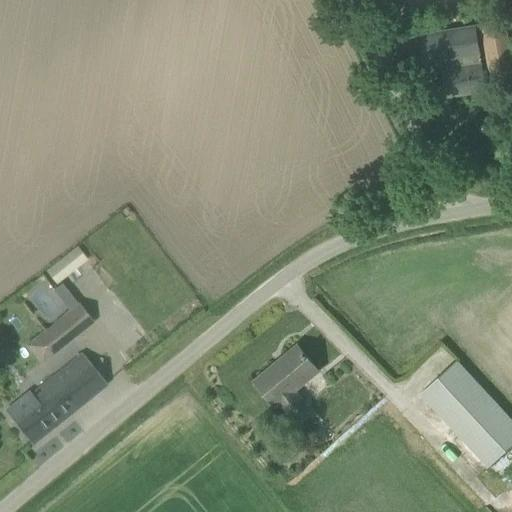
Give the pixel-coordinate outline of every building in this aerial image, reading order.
[(511,41),(507,20),(478,26),(490,82),(511,77),(511,41)] [(428,73),(444,71),(448,95),(486,89),(476,28),(423,37),(428,73)] [(54,283),(85,258),(75,245),(44,270),(54,283)] [(37,337),(50,355),(84,328),(93,321),(79,304),(62,283),(53,290),(70,311),(37,337)] [(294,391),(319,370),(298,345),(255,381),(275,406),(280,402),(291,415),(305,404),(294,391)] [(5,410),(13,421),(31,444),(106,384),(82,354),(34,393),(31,389),(5,410)] [(490,467),(511,446),(511,420),(456,360),(420,396),(438,414),(490,467)] [(305,404),(291,415),(299,425),(313,413),(305,404)]
